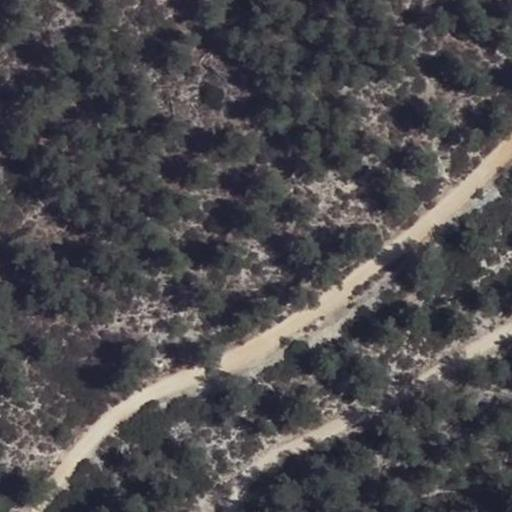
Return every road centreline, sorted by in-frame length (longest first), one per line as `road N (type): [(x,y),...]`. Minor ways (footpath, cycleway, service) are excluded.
road 1 (track): [(38,511),(123,404),(240,360),(447,210),(511,142)]
road 2 (track): [(511,330),(267,458),(247,486),(243,511)]
